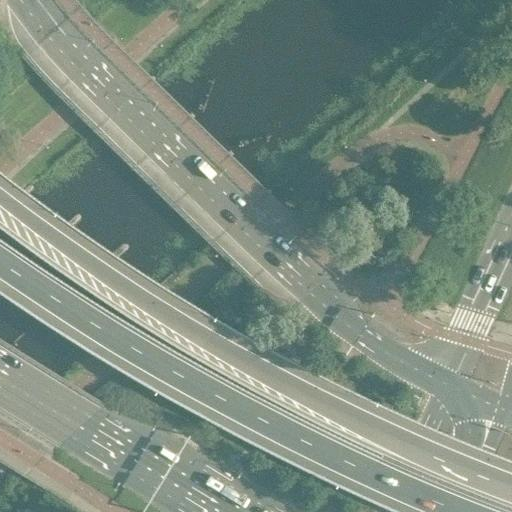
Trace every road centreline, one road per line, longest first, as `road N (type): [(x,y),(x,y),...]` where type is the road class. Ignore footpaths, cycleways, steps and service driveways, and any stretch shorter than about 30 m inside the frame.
road 1 (motorway): [(511,482),(357,417),(276,372),(120,276),(0,186)]
road 2 (primary): [(451,375),(360,324),(316,287),(19,0)]
road 3 (primary): [(0,253),(230,396),(481,511)]
road 4 (primary): [(0,375),(225,511)]
road 5 (secondary): [(511,218),(451,375)]
road 6 (secondary): [(451,375),(394,511)]
road 7 (secondary): [(451,511),(504,401)]
